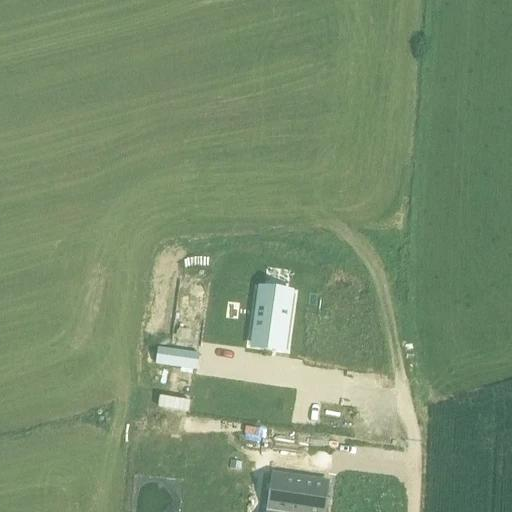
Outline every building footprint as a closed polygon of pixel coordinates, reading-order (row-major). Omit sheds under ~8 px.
[(248,351),(282,355),(291,289),(256,285),(248,351)] [(206,335),(207,290),(190,290),(189,334),(206,335)] [(198,353),(157,347),(154,365),(196,370),(198,353)] [(202,511),(210,445),(148,438),(139,511),(202,511)] [(265,511),(320,511),(323,481),(269,476),(265,511)]
